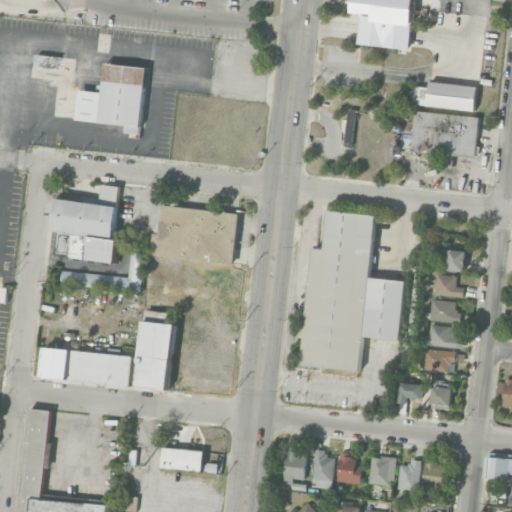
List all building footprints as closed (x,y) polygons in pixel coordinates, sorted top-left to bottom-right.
[(414,0),(410,35),(408,49),(359,43),(360,29),(362,16),(356,15),(357,12),(351,11),(352,0),(414,0)] [(148,68),(143,125),(77,119),(79,91),(103,93),(105,64),(148,68)] [(414,103),(416,86),(429,87),(430,80),(477,86),(474,110),(414,103)] [(353,146),(345,145),(348,109),(356,109),(353,146)] [(412,148),(417,110),(480,117),(475,156),(412,148)] [(57,253),(61,230),(53,229),(58,197),(100,203),(103,184),(121,187),(114,238),(119,238),(115,262),(57,253)] [(163,204),(240,212),(234,264),(151,254),(153,231),(160,232),(163,204)] [(364,337),(360,370),(300,364),(313,247),(325,248),(329,211),(377,216),(371,276),(407,280),(401,341),(364,337)] [(446,270),(449,249),(467,251),(464,272),(446,270)] [(435,294),(437,273),(457,276),(455,286),(465,287),(464,297),(435,294)] [(430,319),(433,299),(456,301),(455,309),(458,310),(458,312),(462,313),(461,323),(430,319)] [(44,375),(47,346),(140,356),(144,320),(176,324),(169,389),(44,375)] [(430,335),(431,324),(450,326),(449,337),(464,339),(463,348),(419,343),(420,333),(430,335)] [(424,369),(427,348),(457,352),(455,362),(452,361),(452,364),(449,364),(448,372),(424,369)] [(232,364),(208,363),(207,376),(231,377),(232,364)] [(511,406),(502,405),(503,399),(496,398),(498,381),(505,382),(505,378),(511,378),(511,406)] [(422,399),(409,397),(408,404),(399,403),(401,382),(424,385),(422,399)] [(433,386),(453,389),(451,406),(431,404),(433,386)] [(18,511),(30,407),(53,409),(43,498),(107,505),(106,511),(18,511)] [(284,481),(288,444),(298,445),(297,450),(308,451),(305,478),(294,476),(293,482),(284,481)] [(162,467),(164,446),(205,451),(203,471),(162,467)] [(312,478),(316,447),(326,448),(326,452),(328,452),(328,455),(336,456),(333,481),(312,478)] [(341,450),(350,451),(349,454),(352,454),(352,456),(357,457),(356,464),(362,465),(360,482),(337,479),(341,450)] [(369,481),(373,453),(397,456),(394,478),(390,478),(389,484),(369,481)] [(398,487),(401,463),(409,464),(409,461),(411,461),(412,457),(422,459),(418,490),(398,487)] [(486,478),(489,457),(511,459),(511,474),(509,474),(508,480),(486,478)] [(426,459),(438,461),(437,463),(447,464),(444,487),(423,484),(426,459)] [(491,496),(492,487),(507,488),(506,497),(491,496)] [(122,511),(138,511),(138,496),(123,495),(122,511)] [(296,511),(308,501),(317,511),(296,511)] [(340,511),(341,502),(361,505),(360,511),(340,511)]
